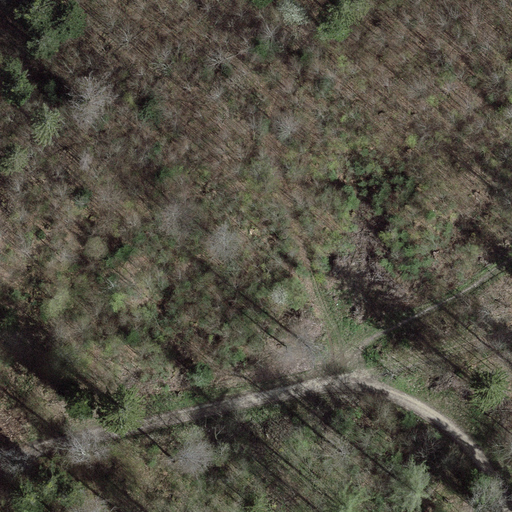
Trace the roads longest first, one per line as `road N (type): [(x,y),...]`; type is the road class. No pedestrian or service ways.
road 1 (track): [(325,380),(0,460)]
road 2 (track): [(509,511),(474,447),(409,399),(325,380)]
road 3 (track): [(511,337),(325,380)]
